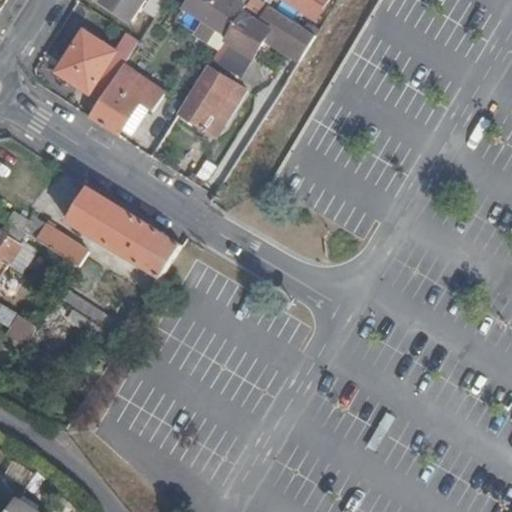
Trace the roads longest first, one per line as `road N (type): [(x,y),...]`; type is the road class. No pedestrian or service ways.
road 1 (residential): [(5,101),(199,222)]
road 2 (residential): [(0,421),(59,458),(113,511)]
